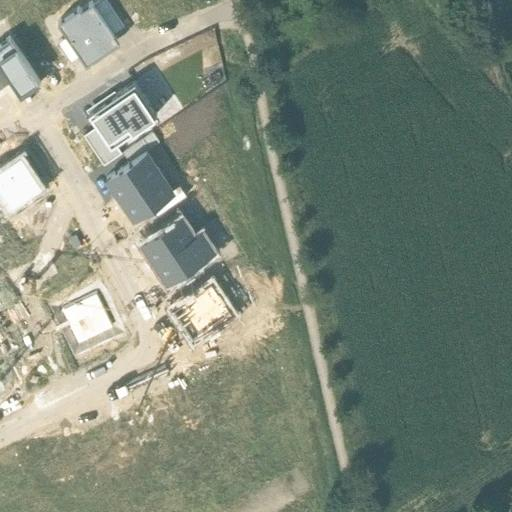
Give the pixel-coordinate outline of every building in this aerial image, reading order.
[(57,20),(85,64),(119,41),(92,1),(80,8),(79,6),(57,20)] [(0,42),(0,66),(20,96),(40,83),(9,36),(0,42)] [(156,114),(134,82),(88,112),(97,126),(110,145),(114,142),(156,114)] [(121,153),(114,142),(110,145),(97,126),(83,134),(103,164),(121,153)] [(159,171),(145,151),(106,177),(119,197),(159,171)] [(0,193),(9,207),(41,186),(20,155),(0,168),(0,193)] [(159,171),(119,197),(133,217),(149,206),(172,191),(171,190),(159,171)] [(179,185),(171,190),(172,191),(149,206),(156,217),(186,197),(179,185)] [(9,207),(0,193),(0,215),(4,221),(14,215),(9,207)] [(197,236),(184,216),(143,244),(168,282),(216,251),(204,232),(197,236)] [(80,230),(70,235),(77,249),(87,244),(80,230)] [(231,312),(211,282),(171,308),(191,338),(231,312)] [(98,296),(64,312),(80,346),(114,330),(98,296)]
